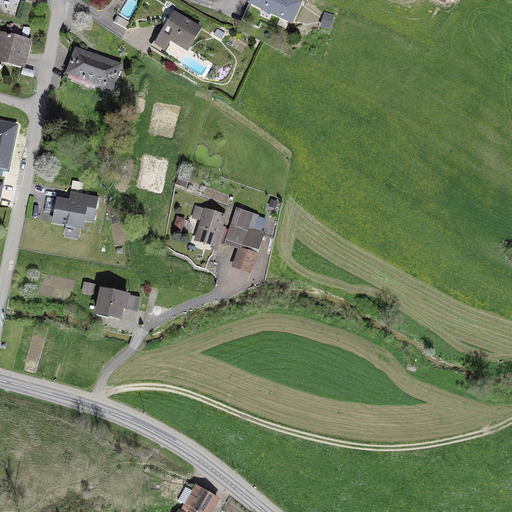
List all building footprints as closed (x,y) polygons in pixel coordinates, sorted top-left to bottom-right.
[(292,0),(250,0),(265,7),(271,9),(270,11),(291,21),(300,3),(292,0)] [(153,47),(179,63),(200,29),(174,13),(153,47)] [(329,28),(333,17),(325,14),(322,26),(329,28)] [(117,15),(114,22),(126,29),(130,22),(117,15)] [(0,60),(22,66),(29,41),(0,33),(0,60)] [(96,83),(112,89),(120,65),(101,58),(100,61),(75,52),(68,73),(83,79),(83,77),(97,82),(96,83)] [(17,125),(0,121),(0,166),(8,168),(17,125)] [(189,193),(193,184),(184,180),(180,189),(189,193)] [(58,200),(54,222),(82,227),(83,219),(93,221),(97,198),(80,195),(78,203),(58,200)] [(202,219),(196,239),(215,245),(216,242),(220,243),(224,228),(221,227),(225,216),(222,215),(222,216),(196,208),(194,217),(202,219)] [(242,244),(235,264),(250,269),(262,234),(247,229),(252,215),(237,210),(227,239),(242,244)] [(177,217),(174,228),(181,230),(184,219),(177,217)] [(97,313),(120,318),(122,308),(125,309),(128,297),(102,291),(97,313)] [(140,298),(131,296),(128,309),(137,311),(140,298)] [(188,482),(177,501),(184,505),(191,510),(195,511),(209,511),(217,499),(207,493),(209,489),(204,486),(202,490),(188,482)]
